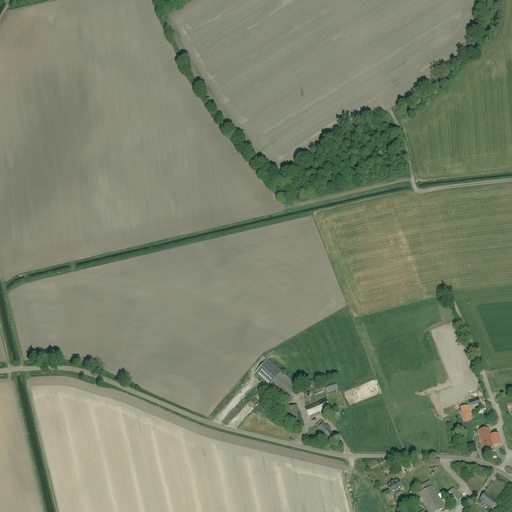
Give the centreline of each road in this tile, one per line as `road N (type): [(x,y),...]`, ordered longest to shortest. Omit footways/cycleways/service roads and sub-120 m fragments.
road 1 (unclassified): [(511,478),(465,458),(333,454),(279,441),(210,423),(76,369),(0,370)]
road 2 (track): [(390,109),(429,246),(501,420),(508,457),(499,470)]
